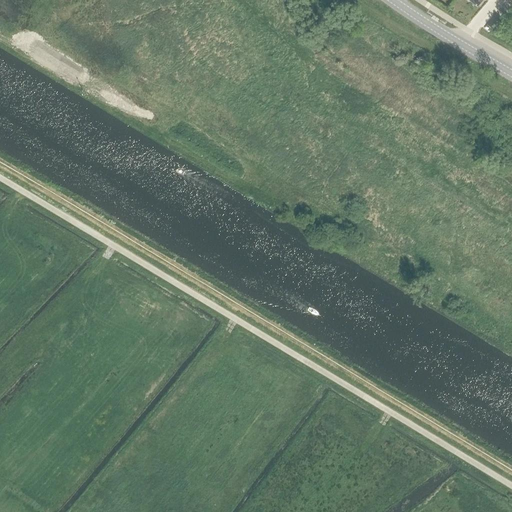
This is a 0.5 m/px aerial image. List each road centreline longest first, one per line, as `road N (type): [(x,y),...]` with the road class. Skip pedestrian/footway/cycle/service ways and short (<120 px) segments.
road 1 (unclassified): [(511,485),(0,177)]
road 2 (secondary): [(511,74),(391,0)]
